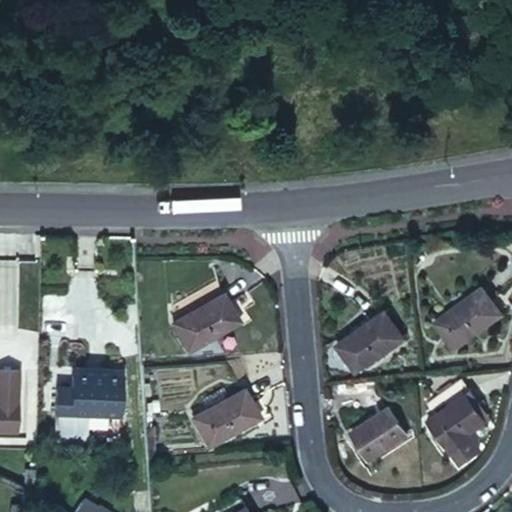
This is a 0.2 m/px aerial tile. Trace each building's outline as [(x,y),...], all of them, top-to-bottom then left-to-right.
[(485,288),(437,322),(456,348),(503,315),(485,288)] [(226,292),(175,321),(191,349),(242,320),(226,292)] [(389,312),(340,344),(357,370),(406,338),(389,312)] [(58,386),(57,412),(123,414),(125,374),(74,371),(74,386),(58,386)] [(245,390),(195,417),(211,444),(261,417),(245,390)] [(469,393),(430,419),(447,445),(485,419),(469,393)] [(390,406),(352,431),(370,459),(408,433),(390,406)]
